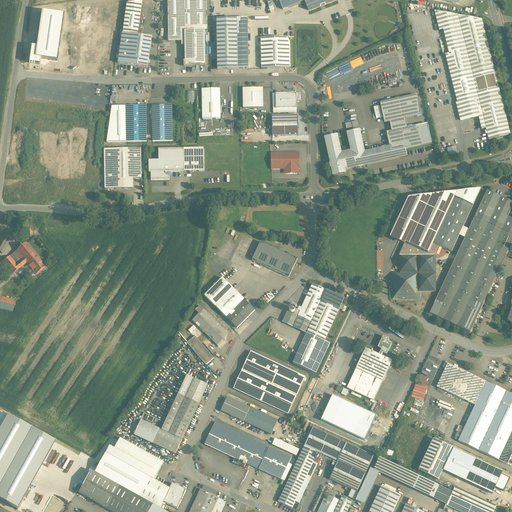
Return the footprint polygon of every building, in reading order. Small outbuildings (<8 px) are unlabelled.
[(167,0),(168,42),(185,42),(185,31),(205,31),(205,39),(207,39),(206,0),(167,0)] [(307,0),(278,0),(283,10),(288,8),(300,3),(304,1),(307,0)] [(143,1),(127,4),(123,34),(138,36),(143,2),(143,1)] [(481,19),(434,11),(439,31),(443,30),(449,54),(445,55),(451,79),(494,68),(481,19)] [(63,15),(41,12),(36,47),(34,58),(40,59),(56,61),(63,15)] [(248,19),(217,20),(218,69),(249,69),(248,19)] [(205,31),(185,31),(185,42),(185,66),(205,66),(205,39),(205,31)] [(123,34),(122,34),(118,64),(148,68),(152,38),(138,36),(123,34)] [(287,38),(261,38),(261,69),(290,68),(290,43),(287,38)] [(40,59),(34,58),(36,47),(31,47),(29,63),(39,64),(40,59)] [(494,68),(451,79),(457,103),(456,104),(499,93),(494,68)] [(263,88),(243,88),(243,109),(263,108),(263,88)] [(217,89),(202,89),(202,119),(220,119),(220,91),(217,89)] [(296,93),(276,94),(276,109),(297,109),(296,101),(296,93)] [(499,93),(456,104),(461,122),(478,118),(504,111),(499,93)] [(417,98),(381,106),(384,121),(420,113),(417,98)] [(172,105),(152,106),(153,142),(173,142),(172,105)] [(146,106),(126,106),(127,142),(147,142),(146,106)] [(486,129),(507,123),(504,111),(478,118),(481,130),(486,129)] [(289,113),(289,116),(272,116),(272,136),(297,136),(297,116),(297,113),(289,113)] [(420,113),(384,121),(384,123),(390,122),(392,132),(386,133),(387,135),(418,129),(418,126),(407,128),(405,119),(421,116),(420,113)] [(507,123),(486,129),(489,141),(494,139),(510,135),(507,123)] [(427,124),(418,126),(418,129),(422,146),(431,144),(427,124)] [(382,149),(364,153),(359,131),(348,134),(352,152),(341,154),(337,136),(325,139),(331,165),(330,165),(330,168),(332,167),(333,175),(345,173),(343,167),(348,166),(348,168),(351,168),(350,166),(354,165),(355,167),(359,166),(359,167),(362,167),(362,166),(406,156),(404,150),(422,146),(418,129),(387,135),(390,148),(385,149),(385,147),(382,149)] [(456,147),(446,149),(448,156),(458,154),(456,147)] [(114,149),(104,149),(105,190),(110,190),(115,190),(114,149)] [(132,149),(114,149),(115,190),(133,189),(133,179),(133,174),(132,149)] [(141,149),(132,149),(133,174),(141,174),(141,149)] [(204,149),(159,149),(159,161),(149,161),(149,173),(151,173),(173,172),(184,172),(184,167),(199,167),(199,172),(204,172),(204,149)] [(299,153),(272,154),(272,169),(284,169),(284,172),(286,174),(296,174),(298,172),(298,169),(299,169),(299,153)] [(173,172),(151,173),(151,180),(169,180),(169,176),(170,176),(171,176),(171,175),(172,175),(172,174),(172,173),(173,173),(173,172)] [(441,194),(411,198),(410,198),(409,198),(408,199),(407,200),(390,236),(391,236),(393,232),(407,238),(405,243),(428,254),(433,243),(454,198),(473,206),(481,189),(441,194)] [(511,202),(487,191),(430,314),(470,332),(500,269),(497,267),(503,254),(506,255),(511,242),(511,219),(507,217),(511,206),(511,202)] [(454,198),(433,243),(440,247),(451,252),(473,206),(454,198)] [(31,231),(26,224),(23,227),(28,233),(31,231)] [(2,233),(0,236),(0,252),(2,254),(11,238),(2,233)] [(253,260),(289,276),(297,259),(261,242),(253,260)] [(26,243),(16,250),(23,258),(24,261),(34,253),(26,243)] [(440,247),(433,243),(428,254),(405,243),(399,255),(417,255),(436,255),(440,247)] [(45,267),(34,253),(24,261),(26,263),(36,275),(45,267)] [(417,255),(399,255),(399,272),(399,274),(417,274),(417,255)] [(436,255),(417,255),(417,274),(436,274),(436,255)] [(16,264),(10,256),(1,263),(11,275),(26,263),(24,261),(23,258),(16,264)] [(417,274),(399,274),(399,272),(392,272),(393,299),(419,299),(419,295),(421,295),(421,293),(420,293),(420,292),(417,292),(417,274)] [(436,274),(417,274),(417,292),(420,292),(436,292),(436,274)] [(205,296),(215,307),(233,289),(223,278),(205,296)] [(300,311),(297,316),(311,323),(322,301),(326,291),(312,284),(300,311)] [(233,289),(215,307),(226,318),(244,300),(233,289)] [(344,299),(326,291),(322,301),(339,309),(342,304),(344,299)] [(16,301),(0,297),(0,308),(13,312),(16,301)] [(244,300),(226,318),(237,328),(255,311),(244,300)] [(322,301),(311,323),(307,334),(324,342),(325,341),(339,309),(322,301)] [(203,310),(200,306),(195,311),(197,312),(190,319),(192,321),(203,310)] [(228,335),(203,310),(192,321),(200,328),(209,337),(217,346),(228,335)] [(300,311),(296,310),(294,315),(287,312),(283,322),(307,333),(307,334),(311,323),(297,316),(300,311)] [(307,333),(293,363),(316,374),(330,343),(325,341),(324,342),(307,334),(307,333)] [(389,339),(383,336),(378,348),(381,349),(379,355),(381,356),(382,353),(386,355),(392,344),(388,342),(389,339)] [(201,344),(195,337),(187,343),(205,365),(213,358),(201,344)] [(365,349),(347,388),(373,401),(392,361),(381,356),(379,355),(365,349)] [(287,369),(250,352),(242,370),(278,387),(287,369)] [(486,382),(448,364),(437,387),(475,405),(486,382)] [(305,377),(287,369),(278,387),(296,396),(305,377)] [(278,387),(242,370),(233,389),(288,414),(296,396),(278,387)] [(207,385),(187,375),(161,430),(141,421),(134,435),(175,454),(207,385)] [(428,379),(421,376),(418,382),(425,385),(428,379)] [(511,394),(486,382),(475,405),(458,441),(507,464),(511,453),(511,394)] [(376,415),(332,395),(326,409),(321,420),(364,440),(369,429),(376,415)] [(277,421),(227,397),(221,411),(271,435),(277,421)] [(55,442),(0,411),(0,500),(17,510),(55,442)] [(270,448),(215,422),(204,445),(234,459),(233,463),(244,468),(246,464),(259,470),(270,448)] [(374,456),(313,428),(304,447),(315,453),(316,452),(338,462),(365,475),(374,456)] [(110,447),(95,474),(153,505),(155,501),(159,503),(164,494),(160,492),(164,486),(154,481),(164,463),(120,439),(115,449),(110,447)] [(299,450),(275,439),(272,445),(296,456),(299,450)] [(438,480),(442,471),(453,449),(433,439),(418,471),(438,480)] [(304,447),(278,502),(292,509),(315,458),(317,454),(315,453),(304,447)] [(291,458),(270,448),(259,470),(281,480),(291,458)] [(502,474),(502,472),(453,449),(442,471),(492,494),(495,488),(502,474)] [(416,477),(379,460),(374,471),(411,488),(416,477)] [(365,475),(338,462),(329,480),(351,490),(357,492),(365,475)] [(371,469),(356,501),(364,505),(379,473),(373,470),(371,469)] [(95,474),(90,471),(81,487),(78,493),(112,511),(165,511),(160,509),(160,510),(153,506),(153,505),(95,474)] [(510,478),(502,474),(495,488),(504,491),(510,478)] [(437,487),(416,477),(411,488),(433,498),(438,486),(437,487)] [(175,485),(172,484),(169,489),(163,502),(177,509),(181,500),(186,490),(181,488),(178,487),(179,486),(178,485),(176,484),(175,485)] [(169,489),(164,486),(160,492),(164,494),(159,503),(155,501),(153,505),(153,506),(160,510),(160,509),(163,502),(169,489)] [(438,486),(433,498),(447,505),(452,493),(438,486)] [(381,487),(369,511),(392,511),(400,496),(381,487)] [(493,511),(496,506),(455,487),(453,490),(452,493),(447,505),(446,506),(460,511),(493,511)] [(205,511),(213,496),(200,489),(189,511),(205,511)] [(357,492),(351,490),(348,497),(355,501),(359,493),(357,492)] [(213,496),(205,511),(222,511),(227,502),(213,496)] [(321,511),(334,511),(339,501),(329,496),(321,511)] [(347,511),(352,501),(342,496),(334,511),(347,511)] [(324,499),(317,511),(321,511),(327,500),(324,499)]
